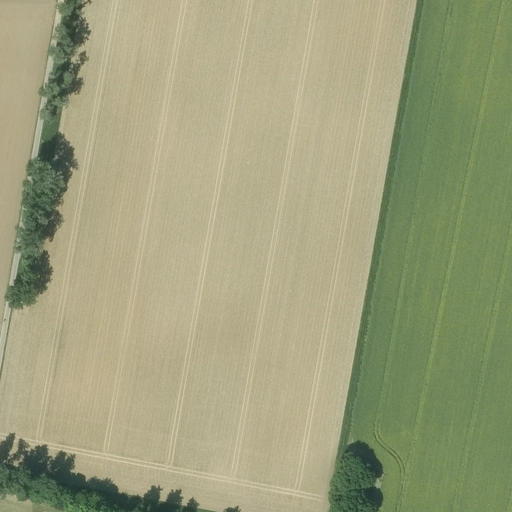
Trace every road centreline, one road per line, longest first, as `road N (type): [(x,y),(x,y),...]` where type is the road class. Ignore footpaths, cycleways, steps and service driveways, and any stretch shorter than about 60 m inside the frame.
road 1 (track): [(326,511),(418,0)]
road 2 (track): [(60,0),(0,345)]
